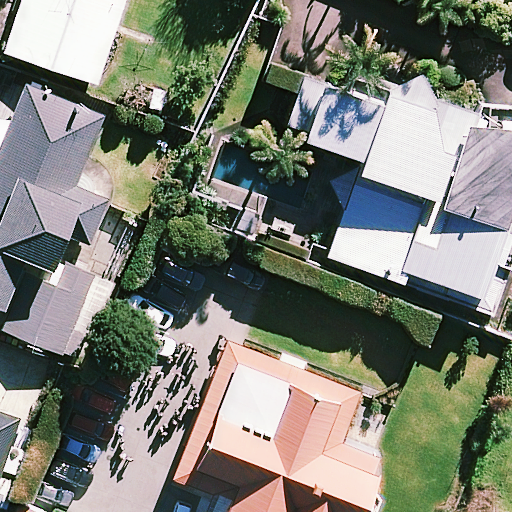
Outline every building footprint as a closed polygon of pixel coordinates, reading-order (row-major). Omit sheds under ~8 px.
[(124,0),(21,0),(6,45),(98,76),(124,0)] [(383,91),(305,67),(289,122),(362,144),(330,250),(408,274),(412,262),(485,284),(494,254),(511,195),(511,114),(388,77),(383,91)] [(104,109),(0,73),(0,298),(7,301),(17,304),(9,328),(78,351),(105,272),(85,265),(110,194),(78,183),(104,109)] [(214,511),(357,511),(411,382),(241,314),(191,436),(238,455),(214,511)] [(0,473),(21,411),(0,404),(0,473)] [(55,511),(18,498),(12,511),(55,511)]
